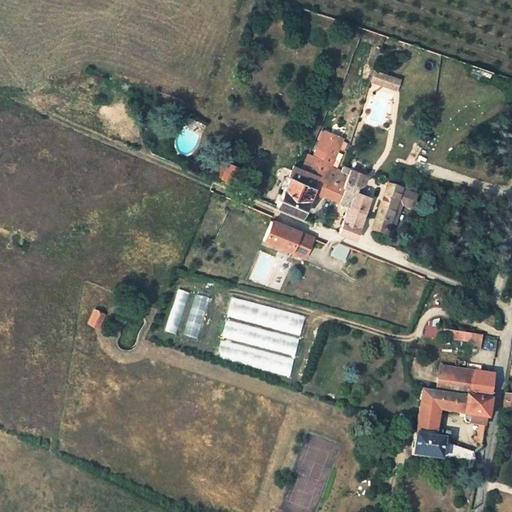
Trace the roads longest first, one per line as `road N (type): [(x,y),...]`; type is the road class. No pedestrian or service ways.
road 1 (unclassified): [(478,511),(508,308),(267,209)]
road 2 (track): [(267,209),(0,94)]
